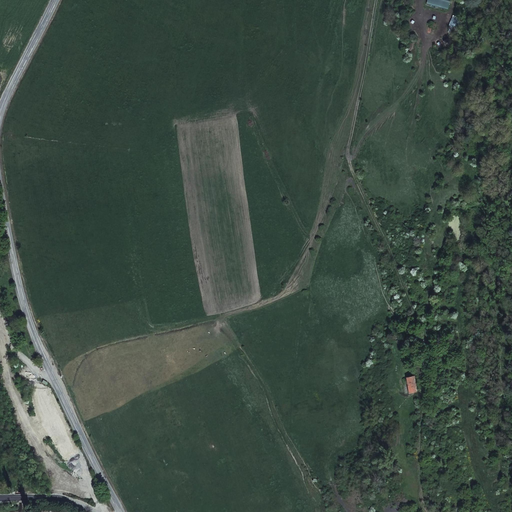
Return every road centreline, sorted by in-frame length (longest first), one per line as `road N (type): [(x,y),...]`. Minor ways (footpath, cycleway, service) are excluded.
road 1 (track): [(426,511),(427,342),(349,158),(377,0)]
road 2 (tertiary): [(0,190),(33,335),(121,511)]
road 3 (tertiary): [(55,0),(0,114)]
